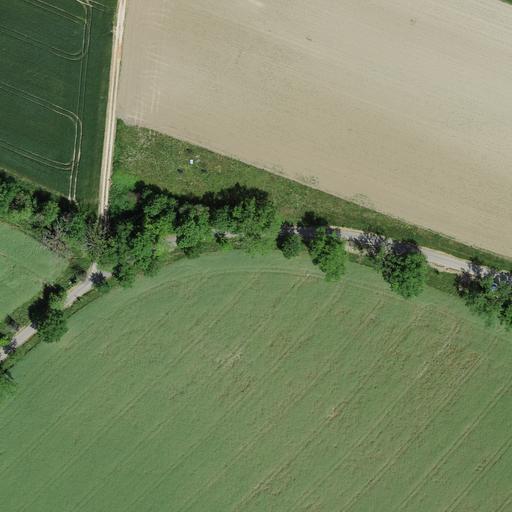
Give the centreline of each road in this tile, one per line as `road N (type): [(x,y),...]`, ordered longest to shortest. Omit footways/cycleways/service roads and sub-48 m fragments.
road 1 (unclassified): [(0,356),(122,264),(210,234),(340,234),(511,280)]
road 2 (track): [(94,281),(123,0)]
